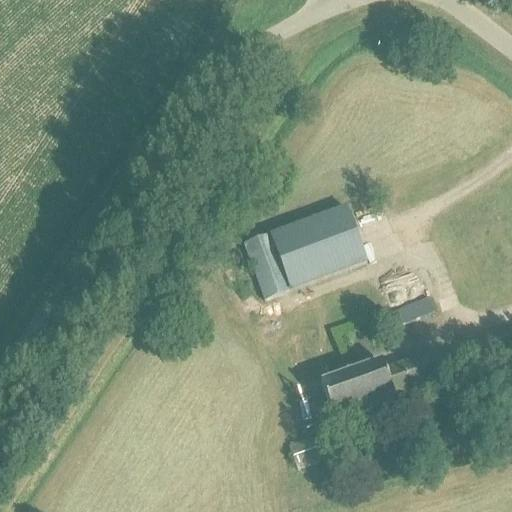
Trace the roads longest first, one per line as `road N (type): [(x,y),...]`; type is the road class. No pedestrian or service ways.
road 1 (track): [(8,511),(323,41),(342,0)]
road 2 (unclassified): [(0,362),(173,104),(251,41),(329,0)]
